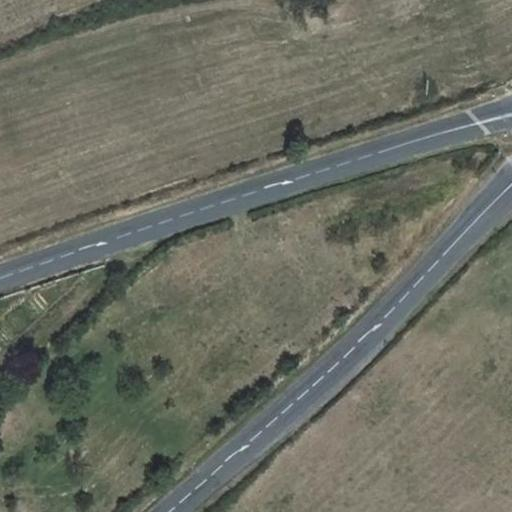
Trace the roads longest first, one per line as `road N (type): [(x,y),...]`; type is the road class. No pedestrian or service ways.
road 1 (tertiary): [(511,115),(320,170),(0,280)]
road 2 (tertiary): [(511,183),(335,369),(172,511)]
